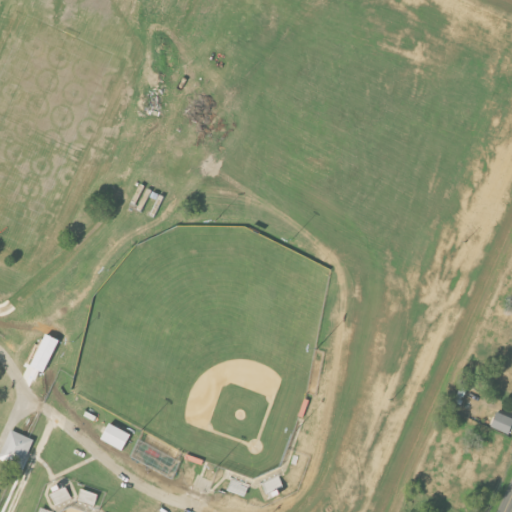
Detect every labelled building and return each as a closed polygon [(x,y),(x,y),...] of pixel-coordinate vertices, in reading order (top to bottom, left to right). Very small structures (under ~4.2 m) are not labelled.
[(47,373),(61,340),(47,334),(33,367),(47,373)] [(493,427),(511,435),(511,433),(511,418),(499,413),(493,427)] [(132,433),(110,424),(103,441),(125,450),(132,433)] [(0,458),(22,468),(35,439),(12,430),(0,458)] [(159,464),(165,453),(141,439),(131,456),(151,468),(155,462),(159,464)] [(229,492),(247,496),(249,485),(231,481),(229,492)] [(72,499),(66,485),(50,492),(56,505),(72,499)] [(78,500),(95,506),(99,495),(82,489),(78,500)]
